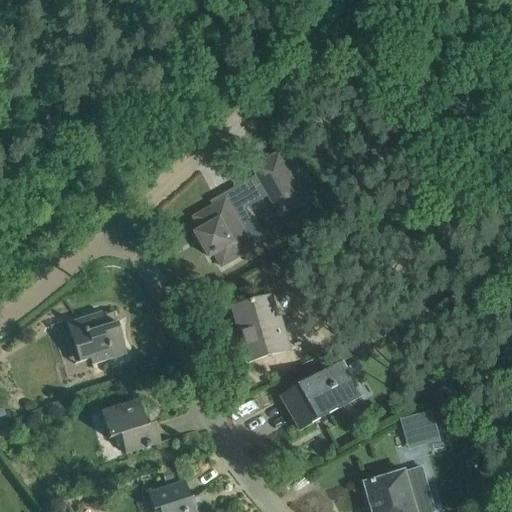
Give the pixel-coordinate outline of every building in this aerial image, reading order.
[(280,153),(253,168),(282,218),(310,202),(309,200),(318,196),(290,149),(281,155),(280,153)] [(254,250),(226,199),(194,218),(201,230),(196,233),(210,258),(215,255),(222,268),(254,250)] [(278,319),(272,298),(234,309),(249,363),(290,351),(281,319),(278,319)] [(101,313),(66,324),(78,363),(90,360),(92,367),(126,355),(113,313),(102,316),(101,313)] [(281,398),(300,431),(363,396),(344,362),(369,348),(362,336),(337,350),(344,362),(281,398)] [(146,427),(138,402),(101,413),(109,439),(120,436),(125,454),(159,444),(153,425),(146,427)] [(408,449),(440,439),(430,409),(398,420),(408,449)] [(163,480),(175,477),(172,467),(161,470),(163,480)] [(417,511),(406,473),(366,484),(371,502),(374,501),(378,511),(376,511),(417,511)] [(183,483),(147,494),(153,511),(158,510),(158,511),(194,511),(194,508),(190,509),(188,501),(189,500),(183,483)]
